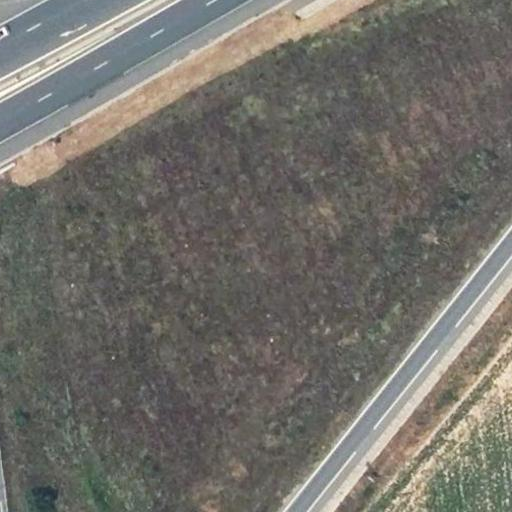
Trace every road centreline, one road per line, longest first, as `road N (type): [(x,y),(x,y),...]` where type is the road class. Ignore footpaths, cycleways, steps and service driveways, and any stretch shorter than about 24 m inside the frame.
road 1 (motorway): [(302,511),(511,251)]
road 2 (motorway): [(0,130),(230,0)]
